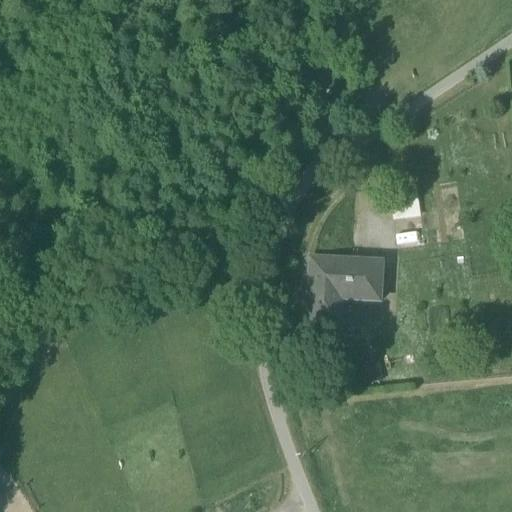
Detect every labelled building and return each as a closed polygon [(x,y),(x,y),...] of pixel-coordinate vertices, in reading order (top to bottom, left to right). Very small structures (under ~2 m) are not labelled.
[(420,219),(416,189),(389,192),(393,222),(420,219)] [(308,326),(339,328),(341,302),(342,295),(380,297),(382,266),(319,261),(316,292),(310,291),(308,326)] [(316,292),(319,261),(312,261),(310,291),(316,292)] [(342,295),(341,302),(380,305),(380,297),(342,295)] [(360,365),(364,385),(383,381),(379,361),(360,365)]
